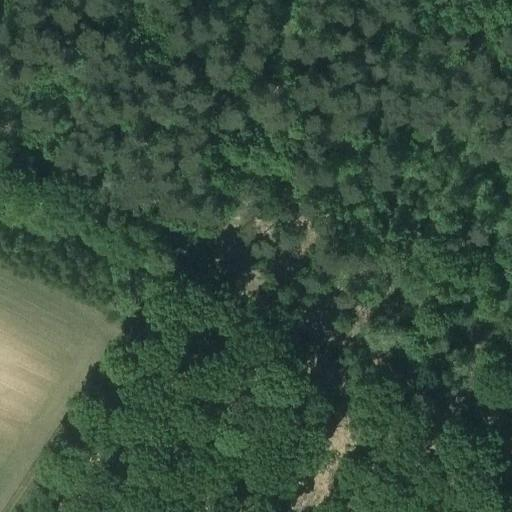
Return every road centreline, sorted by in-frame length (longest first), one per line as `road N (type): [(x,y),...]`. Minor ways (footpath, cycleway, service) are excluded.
road 1 (track): [(176,238),(404,359),(511,455)]
road 2 (track): [(0,145),(176,238)]
